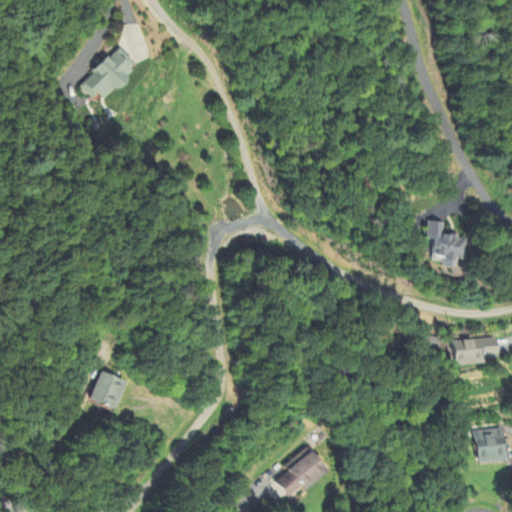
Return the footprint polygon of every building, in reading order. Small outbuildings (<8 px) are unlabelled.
[(132,67),(113,49),(78,85),(96,103),(132,67)] [(441,224),(426,222),(424,240),(429,241),(428,257),(440,258),(438,269),(453,270),(457,238),(440,236),(441,224)] [(481,365),(481,357),(495,356),(494,339),(450,341),(451,366),(481,365)] [(108,412),(120,384),(96,373),(84,402),(108,412)] [(501,462),(500,431),(470,432),(471,463),(501,462)] [(324,473),(306,451),(269,480),(283,498),(298,487),(301,491),(324,473)] [(280,500),(273,484),(266,487),(273,503),(280,500)]
